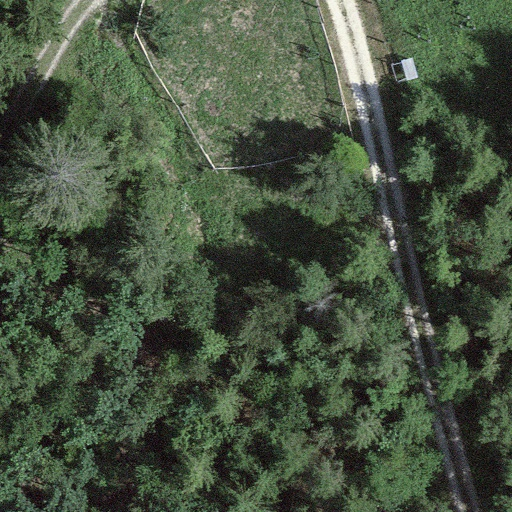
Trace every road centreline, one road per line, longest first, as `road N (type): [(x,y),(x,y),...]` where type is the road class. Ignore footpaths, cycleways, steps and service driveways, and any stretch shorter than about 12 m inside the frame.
road 1 (track): [(336,0),(467,511)]
road 2 (track): [(86,0),(0,151)]
